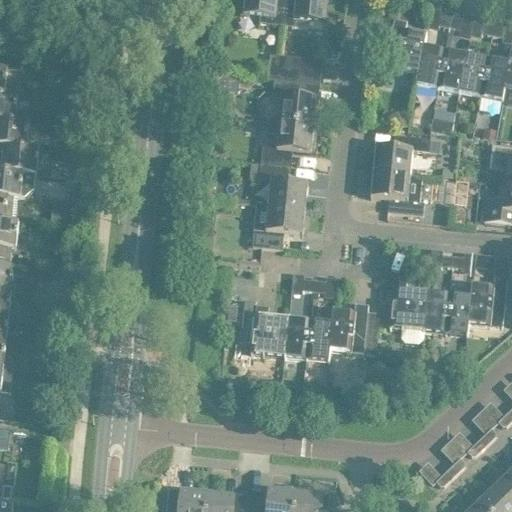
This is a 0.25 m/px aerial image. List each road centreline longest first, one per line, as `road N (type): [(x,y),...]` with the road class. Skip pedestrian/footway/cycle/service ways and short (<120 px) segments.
road 1 (residential): [(511,239),(354,230),(333,208),(357,0)]
road 2 (tertiary): [(132,283),(160,0)]
road 3 (residential): [(131,429),(361,451)]
road 4 (residential): [(361,451),(412,452),(511,362)]
road 5 (tertiary): [(132,283),(113,335),(102,434)]
road 6 (tertiary): [(131,429),(139,334),(132,283)]
